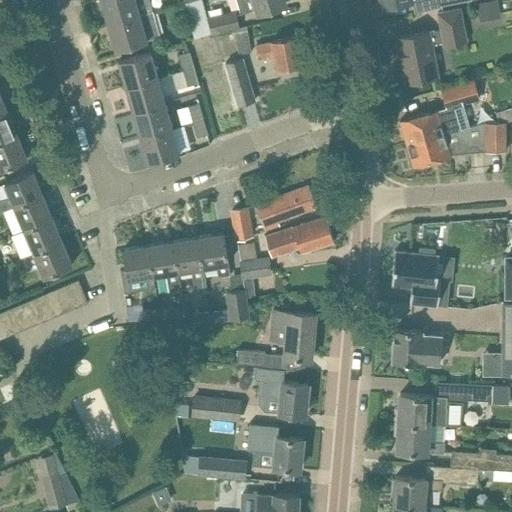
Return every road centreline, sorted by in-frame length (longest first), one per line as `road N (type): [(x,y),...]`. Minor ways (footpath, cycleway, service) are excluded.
road 1 (residential): [(54,0),(110,190),(348,103)]
road 2 (unclassified): [(335,511),(360,200)]
road 3 (unclassified): [(360,200),(511,191)]
